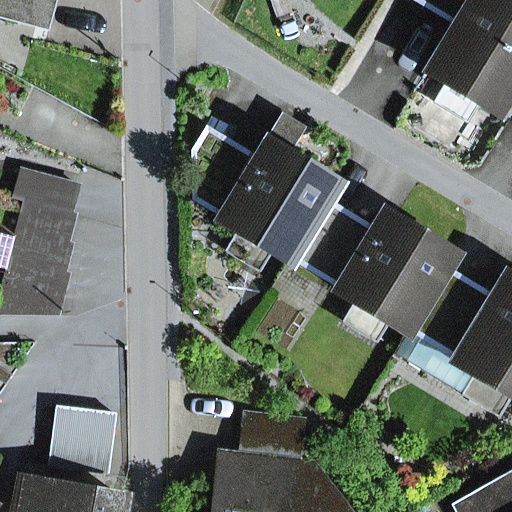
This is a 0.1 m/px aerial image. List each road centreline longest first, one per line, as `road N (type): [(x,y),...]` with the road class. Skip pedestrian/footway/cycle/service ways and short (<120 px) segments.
road 1 (residential): [(149,28),(158,301),(145,511)]
road 2 (residential): [(149,28),(511,232)]
